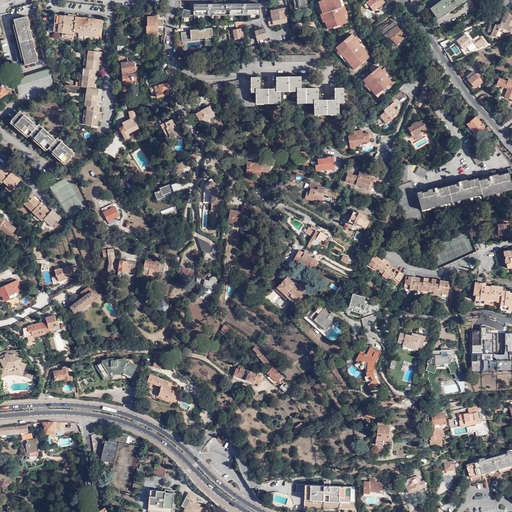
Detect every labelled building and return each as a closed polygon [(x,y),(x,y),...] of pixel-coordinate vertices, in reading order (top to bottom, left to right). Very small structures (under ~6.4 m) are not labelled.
[(340,0),(321,0),(319,1),(323,13),(320,14),(323,22),(326,22),(328,29),(348,22),(346,15),(348,14),(346,9),(345,6),(343,7),(340,0)] [(368,0),(367,2),(374,10),(385,1),(384,0),(368,0)] [(442,0),(431,8),(438,19),(447,12),(463,0),(442,0)] [(193,11),(193,14),(260,14),(259,3),(238,3),(212,3),(193,3),(193,11)] [(265,21),(265,25),(283,23),(288,22),(287,18),(288,18),(287,8),(285,8),(271,10),(272,16),(271,16),(271,20),(265,21)] [(182,9),(180,22),(188,22),(190,15),(190,11),(182,9)] [(511,15),(509,12),(506,10),(501,21),(500,23),(496,24),(495,23),(491,21),(487,30),(491,32),(490,34),(495,36),(498,30),(498,28),(501,27),(503,28),(509,31),(511,26),(508,25),(511,16),(511,15)] [(55,32),(75,34),(75,33),(103,36),(105,19),(96,19),(85,18),(85,17),(77,17),(77,15),(72,14),(69,14),(69,16),(54,14),(53,19),(56,19),(55,32)] [(26,65),(39,61),(29,16),(15,19),(18,31),(23,52),(26,65)] [(158,34),(158,27),(157,27),(157,23),(159,23),(159,16),(148,16),(148,25),(147,25),(147,34),(158,34)] [(390,25),(389,23),(381,29),(391,43),(394,41),(397,45),(405,38),(400,32),(402,31),(395,22),(390,25)] [(190,31),(191,35),(186,36),(186,32),(181,33),(182,42),(191,41),(191,39),(200,38),(200,36),(205,36),(206,45),(214,44),(211,27),(198,29),(198,30),(190,31)] [(243,28),(236,29),(228,30),(230,40),(244,37),(243,28)] [(265,42),(268,41),(268,40),(267,37),(266,28),(256,30),(257,36),(258,40),(264,38),(265,42)] [(360,39),(357,36),(356,37),(353,33),(336,47),(339,50),(337,52),(340,55),(342,54),(355,69),(372,56),(363,45),(359,40),(360,39)] [(468,47),(472,43),(473,43),(466,33),(456,40),(463,50),(468,47)] [(482,46),(483,48),(487,45),(482,37),(474,43),(478,49),(482,46)] [(99,56),(100,56),(101,52),(88,50),(86,70),(83,69),(81,88),(86,88),(84,107),(87,108),(85,125),(98,127),(99,122),(97,122),(98,113),(100,113),(100,109),(97,109),(99,90),(95,90),(96,71),(99,71),(99,65),(98,65),(99,56)] [(123,74),(132,72),(135,71),(134,60),(121,62),(123,73),(123,74)] [(387,72),(384,68),(383,69),(380,66),(363,80),(366,83),(364,84),(368,88),(369,87),(376,95),(393,82),(387,75),(386,73),(387,72)] [(54,75),(52,68),(16,79),(18,86),(54,75)] [(466,76),(476,88),(483,82),(482,80),(485,77),(480,71),(477,74),(473,70),(466,76)] [(137,73),(133,73),(133,74),(123,75),(124,87),(128,87),(128,85),(133,84),(133,81),(138,81),(137,73)] [(262,88),(261,76),(251,76),(252,89),(257,89),(257,101),(283,101),(282,89),(297,89),(297,101),(315,101),(315,112),(340,112),(340,100),(345,100),(345,87),(336,88),(337,99),(337,100),(334,101),(322,101),(319,101),(319,99),(319,88),(304,88),(302,88),(302,87),(302,76),(278,76),(278,87),(278,89),(276,89),(264,89),(262,89),(262,88)] [(215,91),(240,84),(239,78),(213,84),(215,91)] [(505,97),(511,99),(511,80),(509,80),(508,82),(500,78),(497,84),(508,89),(505,97)] [(0,97),(14,89),(10,82),(0,87),(0,97)] [(157,97),(168,94),(168,92),(171,92),(169,82),(154,86),(156,92),(156,94),(157,97)] [(143,98),(141,83),(134,84),(136,98),(143,98)] [(243,99),(241,86),(234,87),(237,100),(243,99)] [(393,109),(395,107),(398,105),(395,101),(385,110),(386,111),(381,116),(387,123),(398,114),(395,111),(393,109)] [(203,118),(205,122),(216,117),(210,105),(196,113),(200,120),(203,118)] [(121,127),(126,138),(129,136),(128,132),(138,127),(135,109),(129,110),(131,118),(132,122),(124,125),(121,127)] [(76,153),(59,139),(57,140),(40,125),(38,126),(20,110),(11,121),(20,128),(29,136),(31,135),(40,143),(49,150),(50,149),(59,156),(67,164),(76,153)] [(480,120),(482,118),(479,114),(468,124),(476,134),(483,129),(485,131),(487,128),(480,120)] [(161,120),(164,128),(168,137),(171,135),(173,138),(178,135),(173,125),(175,124),(173,119),(169,121),(168,118),(161,120)] [(410,135),(411,137),(427,128),(424,122),(423,123),(421,121),(418,122),(416,122),(413,124),(413,126),(409,128),(412,134),(410,135)] [(350,149),(357,148),(357,144),(362,144),(362,142),(364,141),(365,140),(370,139),(371,138),(372,137),(372,135),(371,133),(370,132),(363,133),(363,130),(354,131),(354,134),(348,135),(350,149)] [(489,157),(484,149),(472,156),(478,164),(489,157)] [(335,156),(328,157),(328,158),(318,159),(318,165),(315,165),(316,171),(337,168),(335,156)] [(253,163),(253,161),(247,161),(247,174),(261,174),(262,171),(269,171),(269,159),(262,159),(261,162),(262,162),(262,164),(253,163)] [(409,163),(402,162),(401,179),(408,180),(409,163)] [(10,174),(0,165),(0,179),(2,182),(3,181),(10,174)] [(429,172),(420,166),(416,173),(425,178),(429,172)] [(21,180),(12,171),(10,174),(3,181),(12,189),(17,184),(21,180)] [(347,174),(346,181),(369,188),(370,185),(374,187),(376,179),(370,177),(371,175),(359,172),(358,177),(347,174)] [(511,189),(511,180),(510,173),(510,172),(499,175),(498,173),(491,175),(482,178),(482,179),(480,180),(479,178),(469,181),(469,179),(463,180),(459,181),(460,183),(438,188),(438,186),(433,188),(429,189),(429,190),(423,192),(423,190),(418,191),(423,210),(483,195),(483,197),(511,189)] [(204,184),(206,186),(212,181),(213,180),(211,178),(204,184)] [(181,189),(179,183),(179,181),(166,186),(166,185),(159,188),(160,190),(154,192),(156,199),(165,196),(164,194),(173,190),(173,192),(181,189)] [(203,202),(219,203),(219,202),(224,203),(225,194),(220,193),(220,190),(212,181),(206,186),(204,184),(203,202)] [(304,197),(313,199),(313,196),(322,199),(322,200),(329,202),(328,203),(330,203),(331,197),(323,195),(325,186),(311,182),(309,191),(308,193),(305,192),(304,197)] [(24,201),(34,211),(41,202),(31,193),(29,196),(24,201)] [(43,220),(44,218),(51,211),(41,202),(34,211),(43,220)] [(243,213),(248,214),(249,206),(242,205),(241,210),(239,210),(238,212),(236,212),(236,209),(230,208),(228,221),(241,224),(242,216),(243,213)] [(116,206),(113,207),(104,212),(108,221),(120,215),(116,206)] [(53,227),(62,217),(53,209),(51,211),(44,218),(53,227)] [(362,217),(363,214),(358,211),(358,212),(354,210),(348,222),(352,224),(353,221),(365,227),(369,220),(362,217)] [(0,228),(12,236),(16,227),(0,217),(0,228)] [(496,237),(509,236),(509,234),(511,234),(510,230),(509,222),(497,223),(497,226),(495,226),(496,237)] [(311,227),(307,233),(312,236),(308,242),(310,242),(313,244),(314,242),(315,242),(317,239),(320,240),(321,238),(324,240),(327,234),(311,225),(311,227)] [(211,254),(210,239),(200,239),(200,254),(211,254)] [(115,261),(113,248),(103,250),(104,256),(108,256),(109,264),(108,270),(114,271),(115,267),(119,268),(120,262),(115,261)] [(319,261),(299,250),(294,259),(300,263),(301,262),(309,267),(311,266),(314,268),(319,261)] [(347,263),(350,258),(343,254),(340,259),(347,263)] [(377,268),(381,260),(373,255),(368,265),(372,267),(372,266),(377,268)] [(152,268),(159,269),(159,264),(164,265),(165,265),(166,261),(160,260),(160,258),(153,257),(146,257),(143,273),(149,274),(150,266),(152,266),(152,268)] [(383,274),(389,264),(389,263),(382,259),(381,260),(377,268),(379,269),(378,271),(383,274)] [(125,266),(126,261),(120,260),(120,262),(119,268),(118,270),(134,272),(135,268),(125,266)] [(63,275),(68,274),(69,275),(74,273),(71,264),(60,268),(59,267),(53,269),(55,275),(56,275),(57,279),(63,277),(63,275)] [(394,267),(389,264),(383,274),(385,275),(385,276),(388,278),(389,277),(394,267)] [(181,273),(192,276),(193,270),(182,267),(181,273)] [(403,272),(394,267),(389,277),(393,279),(394,277),(399,279),(403,272)] [(203,285),(216,289),(217,282),(216,282),(217,278),(216,278),(217,275),(214,274),(211,277),(209,277),(207,277),(206,275),(207,272),(201,271),(200,271),(199,275),(199,276),(201,277),(201,278),(198,278),(197,286),(202,287),(203,285)] [(415,288),(418,276),(409,274),(407,284),(412,285),(412,288),(415,288)] [(289,276),(286,279),(293,285),(292,286),(301,295),(304,292),(300,288),(299,289),(295,285),(296,284),(289,276)] [(423,289),(426,278),(418,276),(415,288),(418,289),(418,291),(422,292),(423,289)] [(430,291),(433,279),(426,277),(426,278),(423,289),(425,290),(425,291),(429,292),(430,291)] [(293,285),(286,279),(276,289),(284,297),(286,295),(292,301),(291,302),(294,306),(303,297),(301,295),(292,286),(293,285)] [(437,294),(440,281),(433,279),(430,291),(433,292),(433,293),(437,294)] [(9,295),(21,289),(17,280),(0,287),(0,292),(1,292),(5,301),(10,298),(9,295)] [(448,283),(440,281),(437,294),(437,295),(445,298),(447,290),(446,290),(448,283)] [(487,284),(486,283),(479,282),(478,297),(481,298),(480,302),(485,303),(485,300),(506,302),(506,306),(511,306),(511,290),(510,291),(510,289),(507,289),(507,285),(499,285),(499,286),(494,286),(490,285),(491,284),(487,284)] [(94,292),(91,289),(89,286),(81,291),(84,296),(74,303),(70,306),(75,312),(92,299),(93,298),(91,295),(94,292)] [(95,286),(91,289),(94,292),(91,295),(93,298),(100,294),(95,286)] [(350,306),(368,311),(371,300),(367,299),(368,298),(363,296),(353,294),(350,306)] [(141,297),(135,302),(140,308),(146,302),(141,297)] [(310,318),(322,329),(330,321),(333,324),(339,318),(331,312),(329,314),(321,306),(315,312),(312,309),(305,316),(309,320),(310,318)] [(47,321),(42,322),(44,329),(49,328),(50,331),(56,329),(55,325),(59,324),(57,318),(56,319),(54,314),(45,316),(47,321)] [(321,331),(322,329),(310,318),(309,320),(321,331)] [(42,322),(27,325),(28,327),(23,328),(25,336),(27,336),(27,338),(33,337),(33,336),(45,333),(45,332),(44,329),(42,322)] [(481,332),(471,332),(471,373),(511,372),(511,333),(506,334),(506,331),(487,331),(487,327),(481,327),(481,332)] [(425,337),(415,334),(414,337),(411,336),(400,333),(397,342),(403,343),(402,346),(417,350),(418,346),(422,348),(425,337)] [(256,346),(253,349),(257,353),(257,354),(265,363),(268,360),(256,346)] [(370,346),(367,353),(372,356),(374,352),(378,354),(380,351),(370,346)] [(15,370),(23,372),(26,364),(23,363),(24,361),(23,358),(18,356),(17,350),(3,351),(0,352),(0,373),(0,374),(8,370),(15,370)] [(372,356),(367,353),(366,354),(360,351),(355,360),(361,363),(363,361),(367,362),(366,371),(365,371),(366,375),(365,376),(366,380),(371,387),(379,383),(375,376),(373,370),(374,365),(375,360),(378,354),(374,352),(372,356)] [(443,364),(449,364),(452,372),(458,370),(458,372),(459,372),(458,368),(459,367),(458,365),(457,365),(456,361),(455,361),(455,359),(453,351),(447,352),(447,353),(441,353),(441,351),(433,351),(429,361),(428,361),(427,364),(428,365),(426,369),(433,371),(435,365),(443,366),(443,364)] [(160,361),(162,356),(155,354),(154,354),(152,359),(154,360),(152,365),(160,368),(161,363),(160,363),(160,361)] [(106,377),(112,373),(118,373),(121,373),(121,371),(123,370),(131,375),(137,365),(126,359),(120,359),(120,358),(104,359),(97,363),(106,377)] [(67,365),(54,370),(55,379),(64,378),(70,377),(69,371),(68,371),(67,365)] [(234,375),(259,383),(262,375),(258,373),(251,370),(250,371),(238,367),(237,369),(236,369),(234,375)] [(285,378),(272,367),(267,372),(277,381),(278,380),(281,382),(285,378)] [(118,373),(112,373),(112,380),(94,381),(94,390),(113,389),(113,384),(118,383),(119,387),(134,386),(133,378),(118,378),(118,373)] [(168,385),(169,382),(149,374),(147,380),(161,386),(160,389),(158,395),(174,401),(178,392),(171,389),(172,387),(168,385)] [(280,387),(285,391),(285,392),(290,387),(287,384),(284,387),(282,385),(280,387)] [(494,404),(485,406),(486,412),(495,411),(494,404)] [(368,416),(375,418),(378,410),(370,409),(368,416)] [(430,422),(431,428),(443,426),(445,423),(447,423),(445,414),(442,414),(442,413),(434,413),(435,416),(432,416),(433,421),(430,422)] [(460,425),(480,422),(478,413),(475,414),(469,415),(465,416),(464,415),(459,415),(460,420),(459,420),(460,425)] [(391,421),(383,420),(382,426),(378,426),(376,443),(383,444),(383,440),(386,440),(389,440),(391,421)] [(54,421),(41,422),(46,433),(54,433),(55,432),(55,430),(57,432),(61,432),(61,428),(54,428),(54,422),(54,421)] [(61,428),(61,432),(64,432),(65,423),(54,422),(54,428),(61,428)] [(306,429),(301,423),(296,427),(300,433),(306,429)] [(0,435),(2,435),(2,433),(28,431),(28,425),(0,427),(0,435)] [(441,428),(432,430),(432,432),(431,432),(432,439),(430,439),(431,445),(443,443),(442,437),(445,436),(444,428),(441,428)] [(116,440),(125,442),(126,436),(121,435),(121,433),(115,432),(115,434),(110,433),(108,441),(105,440),(103,450),(104,450),(103,458),(113,460),(117,442),(116,442),(116,440)] [(511,465),(511,464),(511,450),(465,463),(468,474),(464,475),(466,481),(470,480),(469,477),(484,472),(511,465)] [(456,458),(455,457),(447,458),(447,457),(441,457),(440,462),(444,461),(444,463),(442,463),(442,470),(443,470),(443,475),(455,474),(455,470),(455,460),(456,460),(456,458)] [(155,465),(154,475),(164,477),(166,466),(155,465)] [(413,492),(417,491),(417,489),(426,486),(425,485),(426,484),(426,483),(425,483),(424,480),(421,481),(421,479),(419,480),(418,477),(413,479),(412,477),(408,479),(409,479),(403,481),(407,493),(412,491),(413,492)] [(383,495),(384,490),(383,490),(383,481),(375,481),(375,478),(369,478),(369,481),(364,481),(363,495),(372,495),(383,495)] [(326,486),(296,485),(296,494),(304,494),(304,501),(311,501),(311,503),(322,504),(322,501),(323,501),(323,504),(338,505),(338,502),(339,502),(339,501),(340,501),(340,504),(349,504),(349,501),(350,501),(350,487),(326,486)] [(174,494),(176,494),(176,493),(168,492),(167,491),(151,489),(148,509),(163,511),(164,506),(172,507),(174,494)] [(184,509),(188,511),(210,511),(208,505),(202,507),(189,500),(184,509)]
